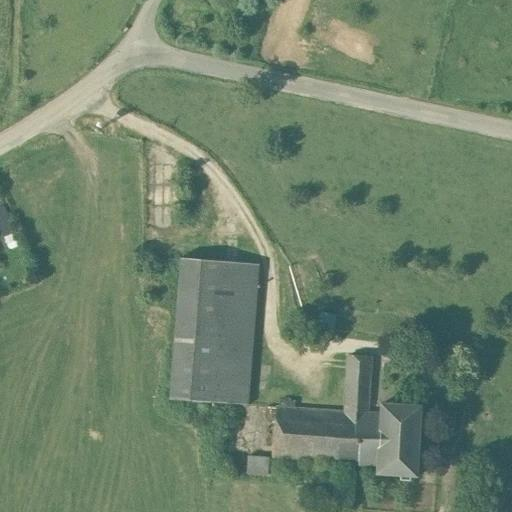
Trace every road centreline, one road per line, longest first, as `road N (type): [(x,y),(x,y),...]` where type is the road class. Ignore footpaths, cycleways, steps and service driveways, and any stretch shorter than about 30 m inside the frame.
road 1 (unclassified): [(131,45),(511,131)]
road 2 (unclassified): [(0,141),(104,77),(131,45)]
